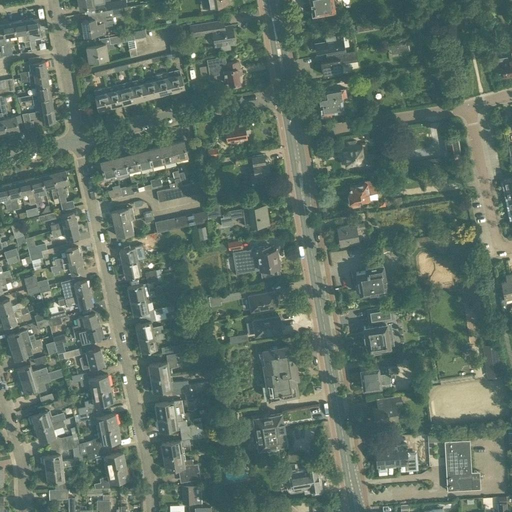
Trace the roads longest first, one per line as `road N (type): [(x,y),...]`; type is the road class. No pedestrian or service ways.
road 1 (residential): [(150,511),(77,139)]
road 2 (tertiary): [(356,507),(302,193)]
road 3 (residential): [(77,139),(276,97)]
road 4 (residential): [(511,246),(497,249),(468,106)]
road 5 (residential): [(318,132),(468,106)]
road 6 (residential): [(77,139),(53,0)]
